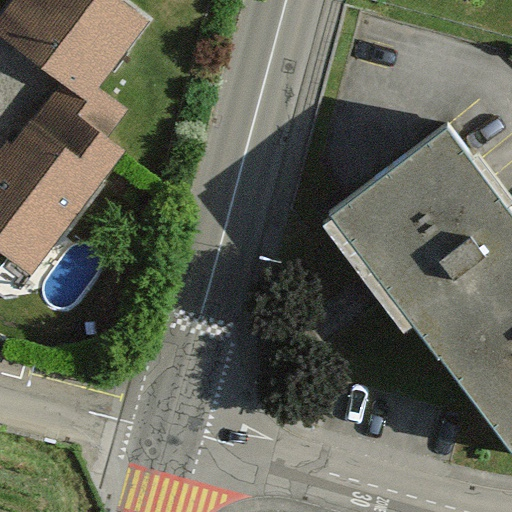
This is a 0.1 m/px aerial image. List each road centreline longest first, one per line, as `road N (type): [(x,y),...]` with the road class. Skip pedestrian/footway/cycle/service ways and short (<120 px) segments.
road 1 (secondary): [(287,0),(167,434)]
road 2 (residential): [(463,511),(167,434)]
road 3 (residential): [(167,434),(0,388)]
